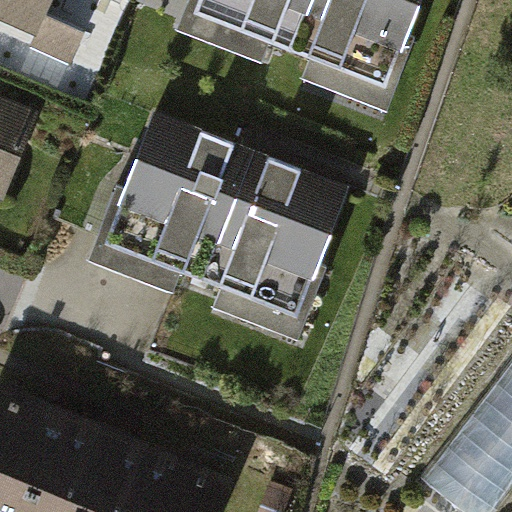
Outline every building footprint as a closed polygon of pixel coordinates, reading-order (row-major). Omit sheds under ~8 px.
[(0,0),(0,16),(33,32),(28,44),(71,64),(86,32),(45,13),(50,0),(0,0)] [(419,0),(199,0),(196,11),(386,86),(419,0)] [(35,112),(0,98),(0,193),(1,194),(35,112)] [(348,186),(155,112),(110,239),(299,314),(348,186)] [(511,361),(422,477),(467,511),(494,511),(511,489),(511,361)] [(226,511),(0,419),(0,511),(226,511)]
